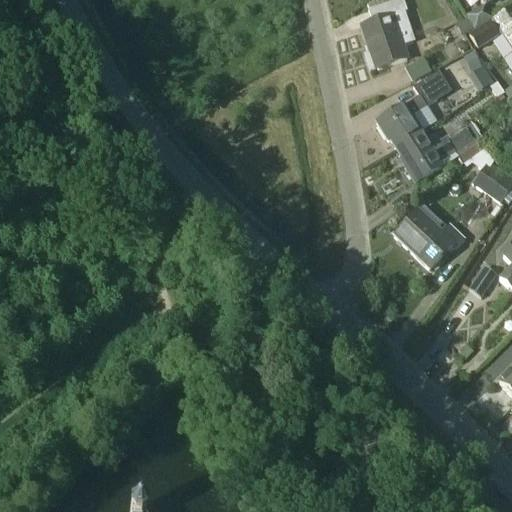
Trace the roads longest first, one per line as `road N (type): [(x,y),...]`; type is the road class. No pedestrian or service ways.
road 1 (unclassified): [(328,308),(161,149),(61,0)]
road 2 (residential): [(304,0),(356,235),(346,278),(328,308)]
road 3 (unclassified): [(511,486),(328,308)]
